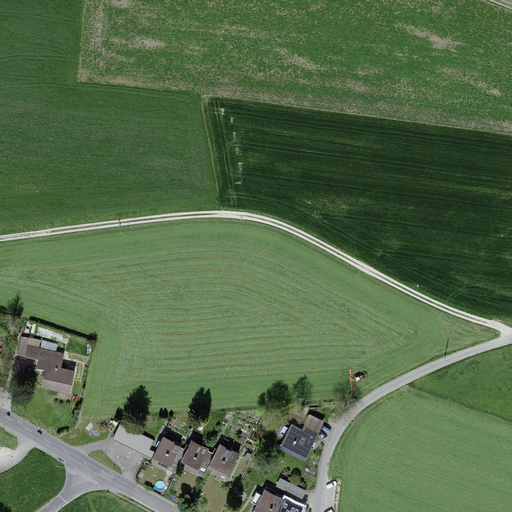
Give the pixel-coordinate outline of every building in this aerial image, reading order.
[(48,373),(45,372),(42,385),(69,391),(74,370),(60,367),(63,353),(41,348),(41,347),(31,345),(33,339),(22,336),(18,352),(38,357),(39,365),(49,367),(48,373)] [(285,437),(280,446),(305,458),(316,436),(315,435),(322,421),(309,415),(302,429),(286,421),(284,425),(282,424),(277,433),(285,437)] [(113,437),(120,441),(127,427),(120,423),(113,437)] [(134,430),(127,427),(120,441),(127,444),(134,430)] [(147,437),(134,430),(127,444),(140,450),(147,437)] [(152,459),(169,467),(173,459),(181,463),(187,450),(186,449),(180,446),(180,445),(163,436),(152,459)] [(154,440),(147,437),(140,450),(147,454),(154,440)] [(187,450),(181,463),(197,471),(201,463),(209,466),(215,454),(214,453),(208,450),(209,448),(191,440),(187,448),(187,447),(186,449),(187,450)] [(239,453),(220,443),(216,451),(215,451),(214,453),(215,454),(209,466),(228,476),(239,453)] [(277,485),(288,491),(292,483),(281,477),(277,485)] [(306,490),(292,483),(288,491),(301,498),(306,490)] [(254,511),(277,511),(284,498),(264,489),(253,511),(254,511)] [(284,498),(277,511),(298,511),(301,507),(284,498)]
